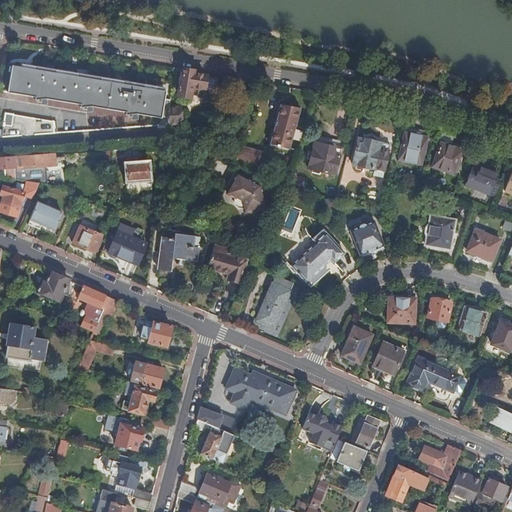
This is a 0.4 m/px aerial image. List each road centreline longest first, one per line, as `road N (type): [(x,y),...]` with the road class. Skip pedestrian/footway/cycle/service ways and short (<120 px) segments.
road 1 (residential): [(511,135),(400,95),(0,27)]
road 2 (residential): [(511,298),(437,277),(378,280),(337,312),(310,373)]
road 3 (residential): [(207,329),(0,238)]
road 4 (residential): [(207,329),(160,511)]
road 5 (residential): [(0,148),(168,135)]
